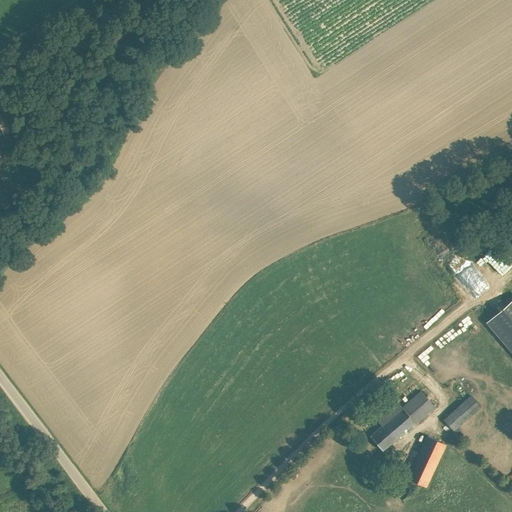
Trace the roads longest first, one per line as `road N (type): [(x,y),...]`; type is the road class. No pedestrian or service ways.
road 1 (unclassified): [(242,511),(405,360)]
road 2 (unclassified): [(103,511),(0,375)]
